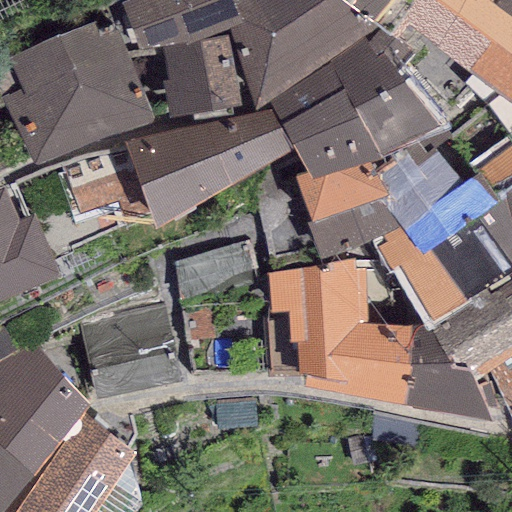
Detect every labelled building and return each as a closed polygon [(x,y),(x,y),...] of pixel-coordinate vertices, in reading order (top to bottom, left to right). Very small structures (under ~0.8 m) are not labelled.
[(136,0),(121,5),(138,56),(187,46),(232,33),(242,29),(231,0),(136,0)] [(231,0),(242,29),(232,33),(253,111),(254,115),(271,106),(330,67),(379,33),(373,28),(368,24),(334,0),(231,0)] [(334,0),(368,24),(373,28),(396,0),(334,0)] [(511,24),(494,11),(480,0),(396,0),(373,28),(379,33),(396,47),(408,32),(497,102),(511,114),(511,113),(511,24)] [(480,0),(494,11),(504,0),(480,0)] [(511,0),(504,0),(494,11),(511,24),(511,0)] [(109,19),(8,61),(21,93),(3,100),(33,173),(104,143),(152,124),(109,19)] [(379,33),(330,67),(384,163),(417,145),(436,135),(395,57),(396,47),(379,33)] [(227,40),(163,55),(168,84),(162,85),(168,124),(240,112),(227,40)] [(384,163),(330,67),(271,106),(303,174),(312,190),(370,174),(384,163)] [(511,113),(511,114),(497,102),(486,110),(511,143),(511,113)] [(269,114),(208,127),(228,193),(291,157),(269,114)] [(206,122),(123,141),(125,147),(148,218),(154,236),(228,193),(208,127),(206,122)] [(511,144),(469,162),(478,178),(494,202),(506,196),(503,192),(511,186),(511,144)] [(427,158),(417,145),(384,163),(370,174),(388,203),(381,206),(402,232),(423,259),(477,224),(499,210),(494,202),(478,178),(462,190),(434,154),(427,158)] [(92,156),(62,168),(79,216),(116,200),(125,227),(148,218),(125,147),(92,156)] [(312,190),(303,174),(294,177),(318,263),(348,257),(375,244),(402,232),(381,206),(388,203),(370,174),(312,190)] [(511,186),(503,192),(506,196),(511,202),(511,186)] [(19,225),(4,191),(0,192),(0,304),(56,281),(35,218),(19,225)] [(499,210),(477,224),(506,266),(511,274),(511,202),(506,196),(494,202),(499,210)] [(402,232),(375,244),(422,321),(426,328),(469,307),(511,281),(511,274),(506,266),(477,224),(423,259),(402,232)] [(321,271),(263,276),(268,379),(299,379),(300,392),(401,409),(408,331),(367,328),(365,271),(353,270),(353,263),(321,271)] [(511,281),(469,307),(506,368),(511,363),(511,281)] [(163,305),(77,323),(94,403),(180,385),(163,305)] [(469,307),(426,328),(447,372),(469,375),(475,386),(495,375),(506,368),(469,307)] [(426,328),(408,331),(401,409),(489,430),(475,386),(469,375),(447,372),(426,328)] [(31,342),(0,362),(0,396),(58,450),(89,410),(31,342)] [(511,363),(506,368),(495,375),(511,422),(511,363)] [(0,396),(0,451),(32,483),(58,450),(0,396)] [(96,511),(132,457),(85,421),(18,511),(96,511)] [(0,511),(8,511),(32,483),(0,451),(0,511)]
